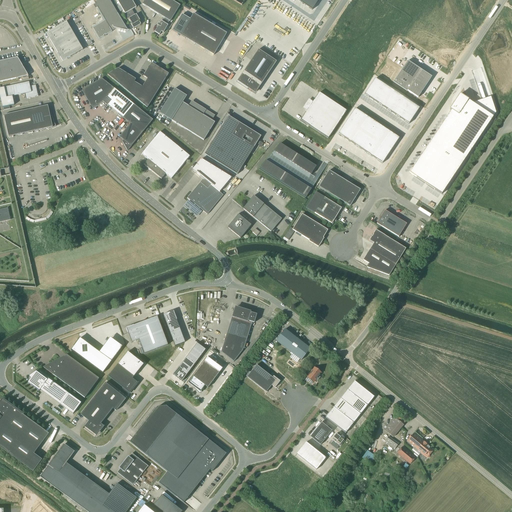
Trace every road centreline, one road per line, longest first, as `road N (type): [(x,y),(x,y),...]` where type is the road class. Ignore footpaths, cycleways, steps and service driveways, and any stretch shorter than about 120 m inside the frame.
road 1 (unclassified): [(245,459),(169,392),(148,396),(100,452),(0,380)]
road 2 (unclassified): [(344,357),(511,114)]
road 3 (tertiary): [(225,281),(222,261),(97,152),(55,89)]
road 4 (unclassified): [(0,369),(37,341),(182,287),(225,281)]
road 5 (unclassified): [(266,117),(144,43),(55,89)]
road 6 (unclassified): [(379,187),(503,0)]
road 7 (tertiary): [(511,497),(344,357)]
road 8 (tertiary): [(344,357),(267,296),(225,281)]
road 9 (unclassified): [(266,117),(344,0)]
road 10 (unclassified): [(379,187),(266,117)]
